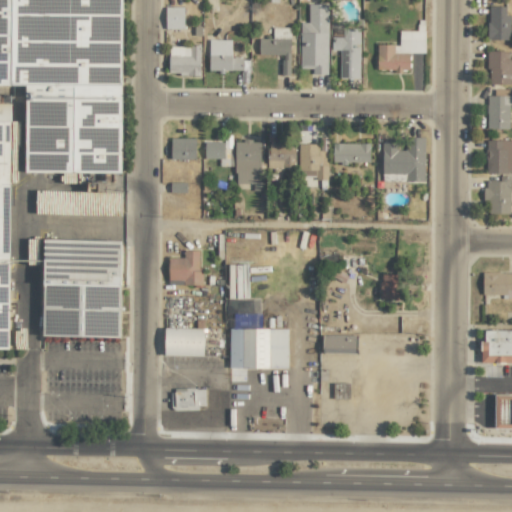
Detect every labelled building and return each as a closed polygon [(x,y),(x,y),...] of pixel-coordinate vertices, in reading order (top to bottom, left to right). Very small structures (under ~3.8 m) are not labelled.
[(300,22),(299,68),(312,68),(312,75),(327,75),(328,4),(308,4),(308,22),(300,22)] [(505,6),(488,6),(487,40),(509,40),(509,15),(504,15),(505,6)] [(165,29),(184,29),(183,7),(165,7),(165,29)] [(289,75),(290,27),(273,27),(272,39),(258,39),(258,55),(281,55),(281,75),(289,75)] [(339,78),(359,78),(360,29),(331,28),(331,50),(339,50),(339,78)] [(377,44),(376,70),(408,71),(409,53),(424,53),(424,31),(399,30),(399,45),(377,44)] [(208,70),(241,70),(241,58),(231,58),(231,40),(208,40),(208,70)] [(200,75),(200,46),(169,46),(168,74),(200,75)] [(511,76),(511,59),(509,59),(510,52),(488,51),(487,84),(510,84),(510,76),(511,76)] [(121,172),(120,62),(115,67),(108,59),(106,59),(99,57),(96,68),(96,79),(89,72),(86,85),(78,82),(72,70),(61,58),(34,58),(29,76),(27,77),(27,121),(32,127),(30,136),(48,145),(40,152),(33,150),(33,159),(29,154),(24,173),(121,172)] [(509,129),(509,95),(502,95),(502,90),(494,89),(494,96),(487,96),(486,129),(509,129)] [(326,180),(326,137),(319,137),(319,144),(299,144),(299,180),(313,180),(326,180)] [(423,182),(424,137),(406,137),(406,150),(396,150),(396,143),(382,143),(381,181),(423,182)] [(195,138),(170,138),(170,159),(195,160),(195,138)] [(234,141),(235,183),(252,183),(252,191),(261,190),(260,140),(234,141)] [(485,173),(511,173),(511,140),(485,140),(485,173)] [(204,158),(220,158),(219,166),(229,166),(229,147),(224,147),(224,142),(204,142),(204,158)] [(267,167),(294,168),(295,143),(268,143),(267,167)] [(369,163),(370,144),(332,143),(332,162),(369,163)] [(489,200),(489,214),(510,214),(510,191),(511,190),(511,180),(510,181),(510,176),(499,176),(499,181),(484,180),(483,200),(489,200)] [(97,206),(110,206),(110,193),(96,193),(97,206)] [(168,258),(167,285),(200,286),(200,251),(183,250),(183,258),(168,258)] [(481,296),(511,296),(511,272),(482,272),(481,296)] [(380,299),(399,299),(398,274),(380,275),(380,299)] [(0,348),(8,348),(4,328),(0,326),(0,348)] [(202,356),(203,328),(164,328),(164,355),(202,356)] [(287,369),(287,329),(229,328),(229,381),(244,381),(244,369),(287,369)] [(511,362),(511,330),(484,330),(484,341),(480,341),(480,362),(511,362)] [(321,352),(355,353),(356,335),(322,335),(321,352)] [(332,398),(348,399),(349,383),(333,383),(332,398)] [(205,388),(171,389),(171,407),(205,406),(205,388)] [(511,394),(494,395),(493,428),(511,428),(511,394)]
